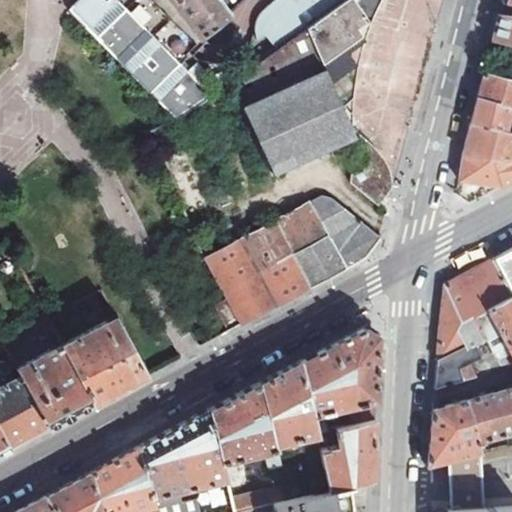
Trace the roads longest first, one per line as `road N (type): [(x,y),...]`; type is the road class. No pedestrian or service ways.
road 1 (secondary): [(0,479),(410,261)]
road 2 (residential): [(410,261),(470,0)]
road 3 (residential): [(396,511),(410,261)]
